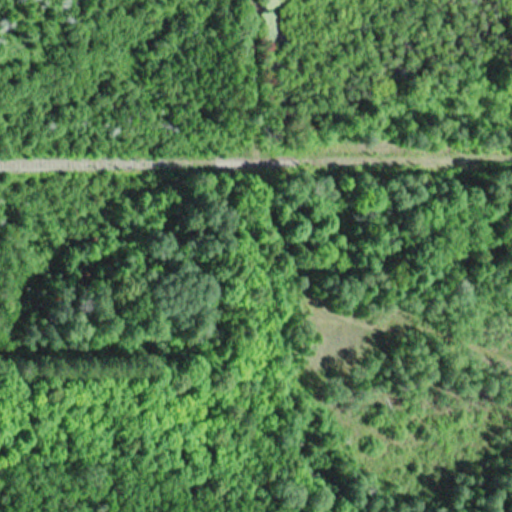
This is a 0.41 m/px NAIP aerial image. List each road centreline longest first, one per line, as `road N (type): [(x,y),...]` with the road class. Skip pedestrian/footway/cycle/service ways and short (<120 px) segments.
road 1 (residential): [(511,403),(371,383),(296,303),(266,217)]
road 2 (residential): [(266,217),(269,0)]
